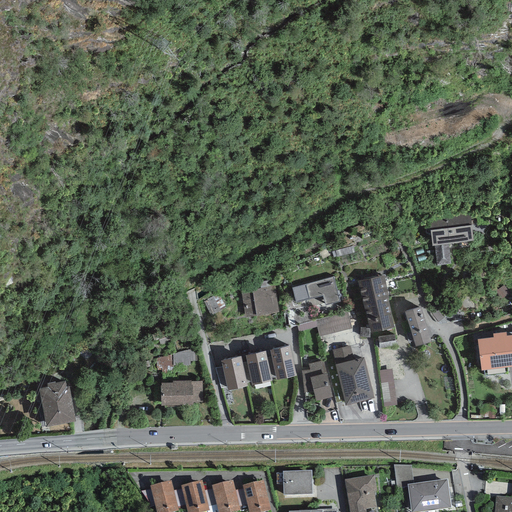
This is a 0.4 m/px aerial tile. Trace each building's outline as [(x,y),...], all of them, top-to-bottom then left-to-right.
[(430,230),(433,246),(435,246),(436,266),(451,264),(448,244),(474,240),(470,215),(429,220),(430,230)] [(358,281),(364,307),(389,301),(384,275),(358,281)] [(292,288),(296,303),(323,295),(325,306),(340,302),(333,276),(292,288)] [(275,287),(241,293),(246,318),(280,312),(275,287)] [(395,328),(389,301),(364,307),(370,333),(395,328)] [(421,306),(404,311),(415,347),(432,342),(421,306)] [(319,325),(322,335),(354,327),(351,313),(301,324),(302,329),(319,325)] [(477,339),(481,371),(511,366),(511,335),(506,336),(506,333),(506,332),(493,334),(493,337),(477,339)] [(394,335),(378,337),(379,348),(396,346),(394,335)] [(289,346),(270,350),(277,381),(296,376),(289,346)] [(332,350),(335,365),(353,360),(350,346),(332,350)] [(195,348),(176,349),(176,363),(196,362),(195,348)] [(272,382),(265,351),(245,355),(252,386),(272,382)] [(160,368),(176,367),(175,353),(159,354),(160,368)] [(248,386),(241,356),(221,361),(228,391),(248,386)] [(353,360),(335,365),(346,406),(374,399),(364,357),(353,360)] [(326,360),(308,364),(310,370),(302,371),(304,393),(314,392),(316,401),(335,396),(326,360)] [(385,405),(398,404),(396,368),(383,369),(385,405)] [(172,383),(160,383),(161,406),(193,405),(193,402),(203,402),(202,381),(191,381),(191,380),(172,381),(172,383)] [(47,387),(39,389),(46,427),(76,421),(69,386),(67,387),(65,381),(55,383),(55,382),(46,383),(47,387)] [(408,487),(408,484),(414,484),(411,465),(394,465),(397,488),(408,487)] [(312,470),(283,471),(283,495),(312,494),(312,470)] [(344,479),(349,511),(365,511),(365,509),(377,507),(374,491),(377,491),(374,475),(344,479)] [(236,511),(241,511),(232,479),(211,485),(218,511),(236,511)] [(414,484),(408,484),(408,487),(411,511),(423,511),(451,509),(448,479),(414,484)] [(169,511),(178,510),(170,480),(150,486),(156,511),(169,511)] [(202,480),(181,485),(187,511),(202,511),(209,510),(202,480)] [(264,480),(242,486),(249,511),(262,511),(271,510),(264,480)] [(511,511),(511,497),(496,496),(494,511),(511,511)]
